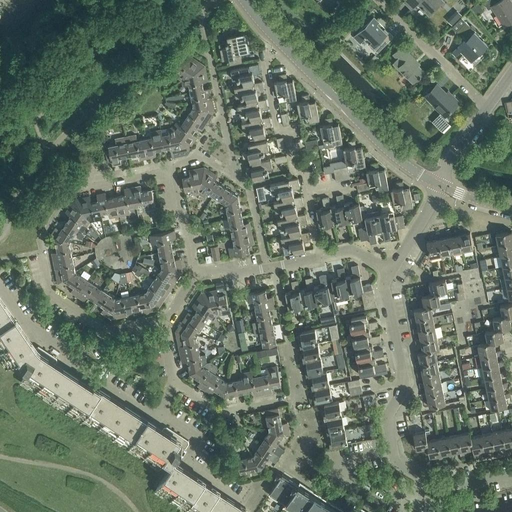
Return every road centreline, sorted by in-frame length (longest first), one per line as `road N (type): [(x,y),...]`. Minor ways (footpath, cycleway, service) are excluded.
road 1 (residential): [(391,269),(383,287),(404,387),(386,415),(394,459),(436,487),(511,473)]
road 2 (tertiary): [(438,184),(372,136),(244,0)]
road 3 (residential): [(254,509),(183,463),(199,441),(162,417)]
road 4 (residential): [(306,189),(262,72),(258,53),(266,45)]
road 5 (residential): [(379,0),(487,106)]
road 6 (residential): [(172,379),(220,413),(293,399)]
road 7 (residential): [(195,274),(321,258)]
